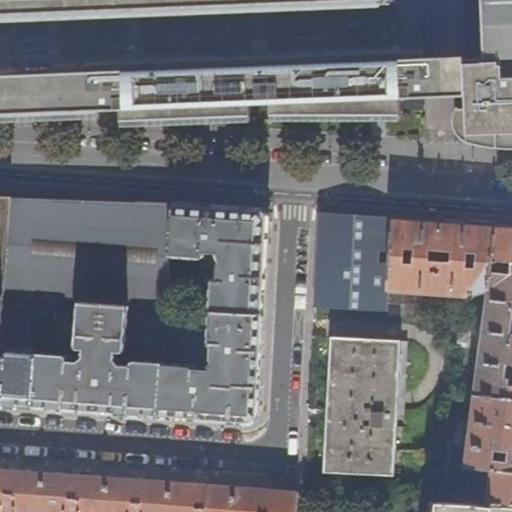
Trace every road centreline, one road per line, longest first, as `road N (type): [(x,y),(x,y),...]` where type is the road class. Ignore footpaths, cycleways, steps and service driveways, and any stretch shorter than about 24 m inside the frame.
road 1 (residential): [(0,431),(250,452),(276,446),(295,175)]
road 2 (unknown): [(0,50),(367,37),(394,26),(402,0)]
road 3 (residential): [(295,175),(0,154)]
road 4 (residential): [(511,191),(295,175)]
